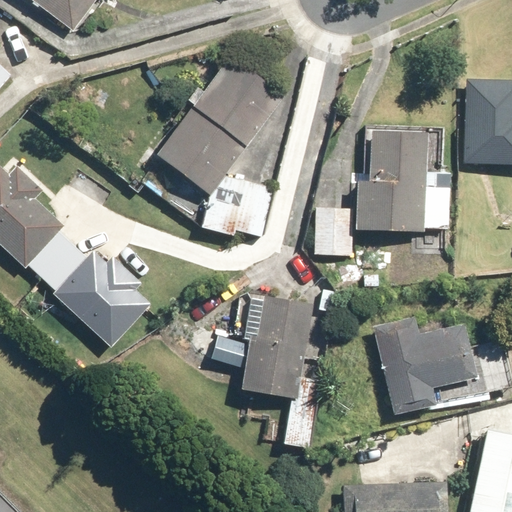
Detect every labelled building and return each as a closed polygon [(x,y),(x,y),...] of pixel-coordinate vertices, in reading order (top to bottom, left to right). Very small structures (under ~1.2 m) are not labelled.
[(21,0),(67,33),(92,0),(21,0)] [(204,199),(277,99),(221,59),(148,159),(204,199)] [(511,81),(461,79),(458,165),(511,167),(511,81)] [(348,185),(346,234),(359,235),(415,237),(419,136),(363,134),(361,185),(348,185)] [(9,169),(3,176),(0,173),(0,253),(22,273),(25,269),(51,292),(46,298),(104,351),(145,306),(129,292),(135,285),(104,258),(98,264),(86,253),(81,259),(56,236),(61,231),(29,201),(36,193),(9,169)] [(290,403),(307,307),(257,298),(250,337),(242,336),(232,393),(241,395),(290,403)] [(406,319),(364,327),(383,419),(425,410),(421,391),(465,382),(454,329),(410,338),(406,319)] [(511,511),(511,439),(476,432),(457,511),(511,511)] [(337,511),(440,511),(441,485),(337,485),(337,511)]
